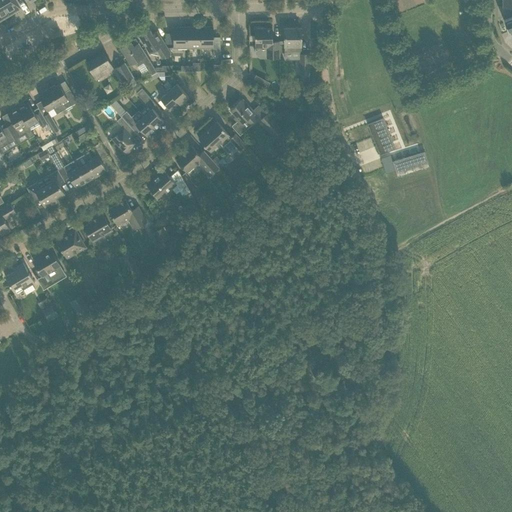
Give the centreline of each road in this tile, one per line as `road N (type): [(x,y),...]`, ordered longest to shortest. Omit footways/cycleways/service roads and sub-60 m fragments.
road 1 (track): [(15,511),(31,492),(251,381),(381,292)]
road 2 (residential): [(0,259),(131,179),(237,82),(238,8)]
road 3 (track): [(381,292),(378,228),(327,100),(320,5)]
road 4 (track): [(335,511),(371,416),(381,292)]
road 5 (residential): [(0,103),(107,38),(116,9)]
road 6 (residential): [(116,9),(238,8)]
